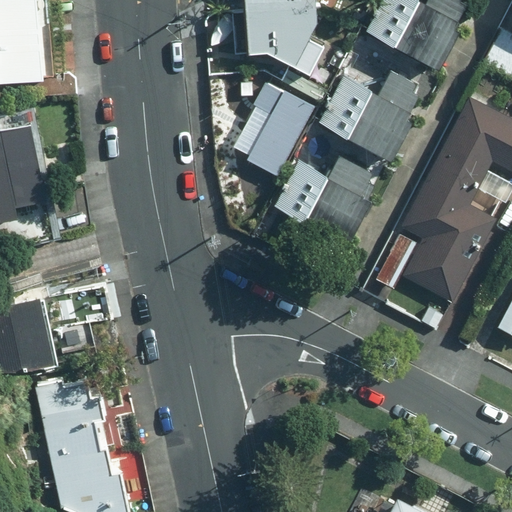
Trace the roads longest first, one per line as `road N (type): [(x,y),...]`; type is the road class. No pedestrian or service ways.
road 1 (residential): [(511,445),(308,345),(188,340)]
road 2 (secondary): [(188,340),(166,247),(131,0)]
road 3 (secondary): [(225,511),(188,340)]
